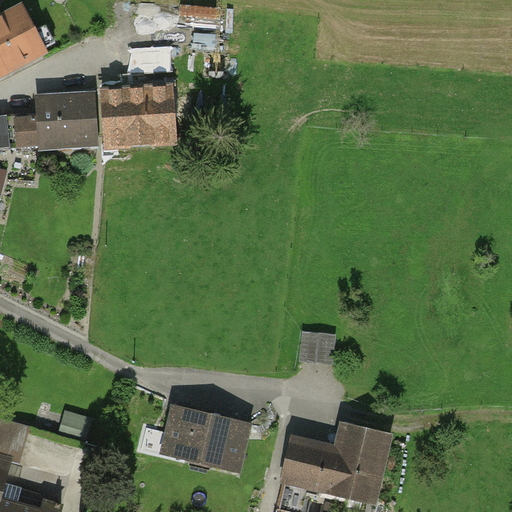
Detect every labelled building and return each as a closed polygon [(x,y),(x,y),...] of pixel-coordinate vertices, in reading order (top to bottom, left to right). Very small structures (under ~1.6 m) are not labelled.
[(0,73),(42,51),(21,12),(0,22),(0,73)] [(167,92),(103,97),(107,144),(171,139),(167,92)] [(27,115),(0,117),(0,150),(40,148),(40,149),(100,145),(97,97),(38,102),(39,119),(27,120),(27,115)] [(335,335),(304,332),(301,362),(331,366),(335,335)] [(224,419),(175,407),(164,455),(238,472),(247,431),(223,425),(224,419)] [(89,421),(70,416),(64,437),(83,442),(89,421)] [(28,431),(0,423),(0,511),(58,511),(59,510),(0,493),(0,479),(5,460),(19,464),(28,431)] [(294,440),(284,482),(374,504),(390,438),(342,427),(337,450),(294,440)]
